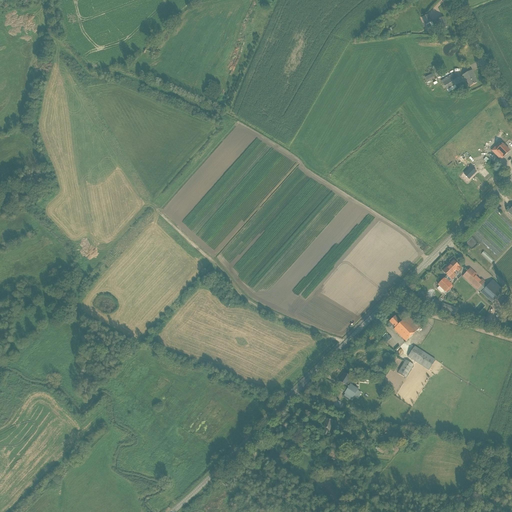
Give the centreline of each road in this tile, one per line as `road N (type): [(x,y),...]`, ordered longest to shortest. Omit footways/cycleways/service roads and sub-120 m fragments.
road 1 (tertiary): [(171,511),(511,176)]
road 2 (track): [(511,454),(294,393)]
road 3 (track): [(215,264),(256,306),(344,343)]
road 4 (unclassified): [(511,117),(453,0)]
road 5 (track): [(511,341),(391,297)]
